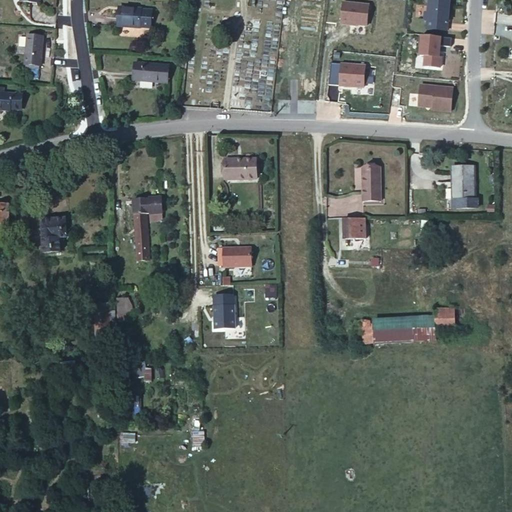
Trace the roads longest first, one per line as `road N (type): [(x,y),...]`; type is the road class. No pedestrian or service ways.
road 1 (residential): [(93,141),(208,124),(284,124)]
road 2 (unclassified): [(475,137),(284,124)]
road 3 (residential): [(93,141),(76,64),(76,0)]
road 4 (residential): [(475,137),(476,0)]
